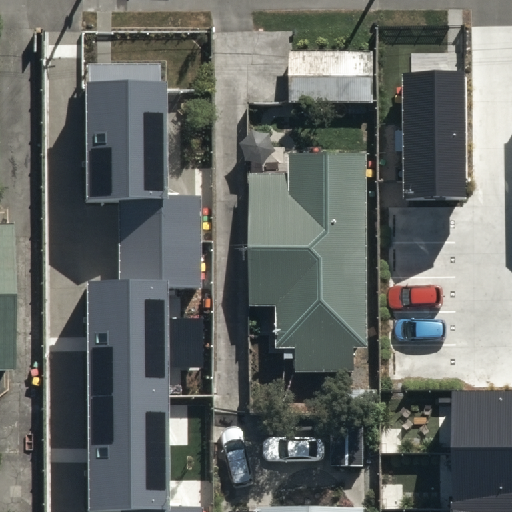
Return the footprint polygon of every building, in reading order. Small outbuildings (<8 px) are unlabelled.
[(358,43),(290,44),(291,94),(358,93),(358,43)] [(466,75),(404,75),(404,202),(466,202),(466,75)] [(163,81),(89,81),(89,202),(119,202),(119,282),(86,282),(86,511),(204,511),(204,505),(168,505),(168,287),(198,287),(197,198),(164,198),(163,81)] [(367,139),(288,139),(288,163),(253,163),(253,292),(278,292),(278,332),(297,332),(297,361),(356,361),(356,332),(367,332),(367,139)] [(0,359),(10,359),(7,214),(0,214),(0,359)] [(511,511),(511,389),(452,390),(453,511),(511,511)] [(361,511),(362,491),(259,490),(258,511),(361,511)]
